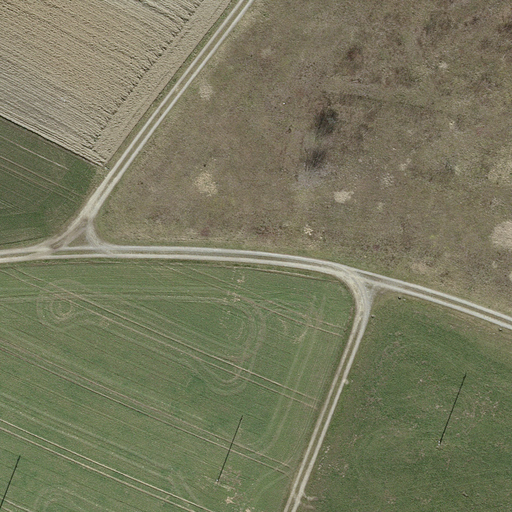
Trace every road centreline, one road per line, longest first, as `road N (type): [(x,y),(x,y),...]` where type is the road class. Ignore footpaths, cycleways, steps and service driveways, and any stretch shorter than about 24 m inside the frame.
road 1 (track): [(0,260),(62,250),(271,262),(373,281),(511,331)]
road 2 (track): [(256,0),(62,250)]
road 3 (track): [(373,281),(286,511)]
